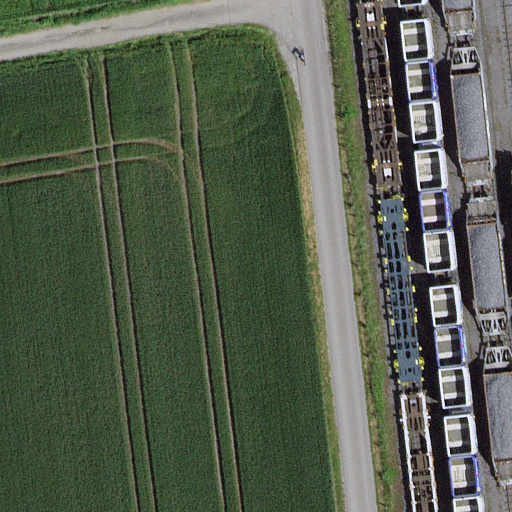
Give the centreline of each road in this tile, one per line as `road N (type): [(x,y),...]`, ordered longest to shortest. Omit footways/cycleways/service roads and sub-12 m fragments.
road 1 (unclassified): [(362,511),(303,0)]
road 2 (unclassified): [(297,0),(0,50)]
